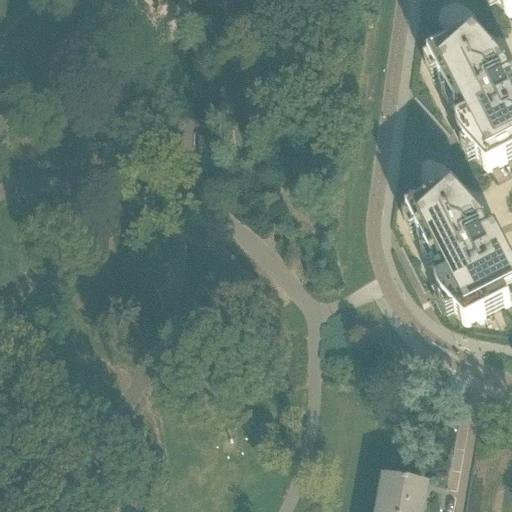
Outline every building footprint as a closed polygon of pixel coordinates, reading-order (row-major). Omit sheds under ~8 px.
[(511,0),(491,0),(509,20),(511,18),(511,0)] [(466,43),(428,62),(439,82),(447,98),(455,113),(455,115),(456,124),(456,126),(456,127),(456,129),(456,131),(457,132),(457,134),(457,135),(458,137),(458,138),(459,140),(460,141),(460,143),(461,144),(462,146),(463,147),(464,148),(488,175),(511,162),(511,85),(510,81),(507,76),(493,61),(476,41),(474,42),(477,46),(471,52),(466,43)] [(194,134),(193,136),(192,156),(193,162),(201,182),(202,184),(204,183),(219,176),(213,154),(212,135),(196,133),(194,134)] [(445,198),(407,217),(433,269),(434,280),(434,281),(435,283),(435,284),(435,286),(435,288),(436,289),(436,291),(436,292),(437,294),(438,295),(438,297),(439,298),(440,300),(441,301),(441,302),(442,304),(466,330),(467,330),(487,320),(510,308),(506,299),(511,296),(511,267),(509,262),(497,238),(496,238),(490,241),(489,237),(486,232),(486,231),(468,212),(454,196),(453,198),(456,201),(449,207),(445,198)] [(386,485),(381,511),(423,511),(427,492),(386,485)]
